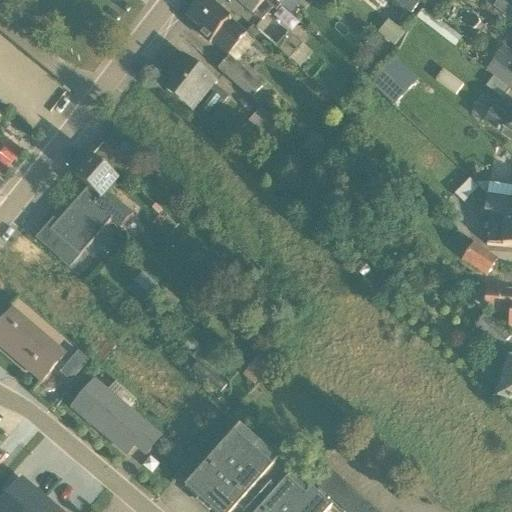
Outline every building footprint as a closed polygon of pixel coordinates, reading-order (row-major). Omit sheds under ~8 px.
[(206,0),(203,0),(187,19),(201,32),(229,56),(216,70),(250,100),(262,87),(236,64),(255,43),(206,0)] [(231,0),(260,25),(271,10),(275,13),(279,8),(270,0),(231,0)] [(270,0),(279,8),(289,16),(300,4),(294,0),(270,0)] [(420,3),(415,0),(393,0),(393,1),(410,15),(420,3)] [(511,5),(504,0),(481,0),(511,24),(511,5)] [(377,35),(393,48),(404,34),(388,21),(377,35)] [(268,23),(258,34),(288,61),(299,50),(268,23)] [(511,53),(503,47),(485,72),(511,92),(511,53)] [(217,91),(220,86),(181,56),(166,75),(173,80),(163,94),(206,128),(228,100),(217,91)] [(394,60),(370,87),(392,107),(416,79),(394,60)] [(435,81),(454,96),(462,86),(442,72),(435,81)] [(509,90),(493,78),(486,88),(502,100),(509,90)] [(477,105),(470,116),(511,145),(511,143),(511,116),(509,120),(493,109),(490,113),(477,105)] [(280,128),(260,110),(241,132),(261,150),(280,128)] [(81,197),(110,222),(120,229),(132,215),(108,193),(129,168),(102,145),(73,179),(85,190),(81,197)] [(345,147),(337,158),(347,167),(356,156),(345,147)] [(477,190),(469,181),(453,196),(462,206),(477,190)] [(486,196),(484,214),(489,214),(511,217),(511,188),(488,185),(486,196)] [(103,230),(110,222),(96,209),(81,197),(57,224),(53,221),(34,241),(66,270),(77,258),(78,259),(103,230)] [(486,246),(511,248),(511,217),(489,214),(486,246)] [(383,224),(368,242),(376,250),(392,231),(383,224)] [(497,262),(473,245),(461,263),(485,280),(497,262)] [(511,292),(485,290),(483,313),(508,316),(507,329),(511,329),(511,292)] [(0,326),(0,349),(41,384),(64,357),(12,313),(0,326)] [(475,329),(500,351),(510,338),(486,316),(475,329)] [(89,362),(80,354),(71,364),(81,372),(89,362)] [(262,355),(249,370),(262,382),(275,366),(262,355)] [(502,368),(485,363),(479,383),(496,388),(492,400),(511,405),(511,361),(504,360),(502,368)] [(94,382),(71,411),(126,457),(134,448),(144,457),(160,437),(129,411),(135,403),(114,385),(107,393),(94,382)] [(341,511),(305,481),(302,485),(239,429),(184,489),(209,511),(341,511)] [(185,457),(171,445),(161,457),(175,469),(185,457)] [(375,511),(320,463),(305,481),(341,511),(375,511)] [(0,511),(33,511),(43,502),(21,483),(0,507),(0,511)] [(55,511),(43,502),(33,511),(55,511)]
